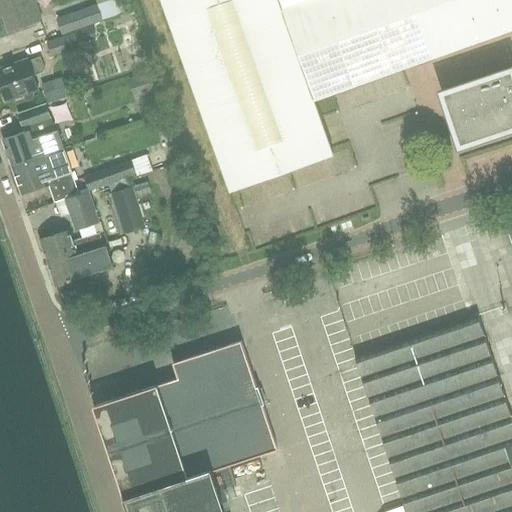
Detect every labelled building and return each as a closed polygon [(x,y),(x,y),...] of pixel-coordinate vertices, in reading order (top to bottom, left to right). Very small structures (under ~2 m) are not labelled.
[(0,0),(0,12),(2,12),(9,31),(40,19),(32,0),(0,0)] [(95,0),(97,4),(57,18),(62,35),(103,20),(125,12),(120,0),(95,0)] [(511,0),(161,0),(230,192),(333,155),(314,100),(511,30),(511,68),(442,93),(460,146),(511,128),(511,0)] [(52,56),(79,46),(74,33),(47,42),(52,56)] [(33,76),(46,72),(41,57),(28,62),(28,61),(0,71),(0,85),(5,100),(38,88),(33,76)] [(150,72),(128,79),(134,98),(157,91),(150,72)] [(69,77),(63,79),(62,77),(42,84),(48,103),(68,97),(68,96),(74,94),(69,77)] [(19,115),(25,132),(3,140),(13,167),(64,149),(58,133),(56,134),(46,105),(19,115)] [(166,113),(163,105),(149,109),(152,118),(166,113)] [(182,161),(177,145),(167,149),(172,164),(182,161)] [(64,149),(13,167),(22,194),(49,185),(48,182),(72,174),(64,149)] [(130,161),(84,177),(89,191),(108,184),(109,184),(135,175),(130,161)] [(111,193),(106,194),(119,236),(146,227),(133,186),(130,187),(111,193)] [(75,230),(99,223),(89,191),(65,199),(75,230)] [(48,263),(103,245),(99,233),(72,242),(69,231),(40,240),(48,263)] [(103,245),(48,263),(56,286),(84,276),(99,272),(111,268),(116,266),(108,243),(103,245)] [(511,511),(511,418),(498,375),(505,373),(485,314),(356,357),(407,511),(511,511)] [(226,511),(219,490),(236,485),(230,465),(278,449),(262,402),(258,390),(242,341),(174,364),(174,365),(179,378),(170,381),(95,406),(94,406),(129,511),(226,511)]
